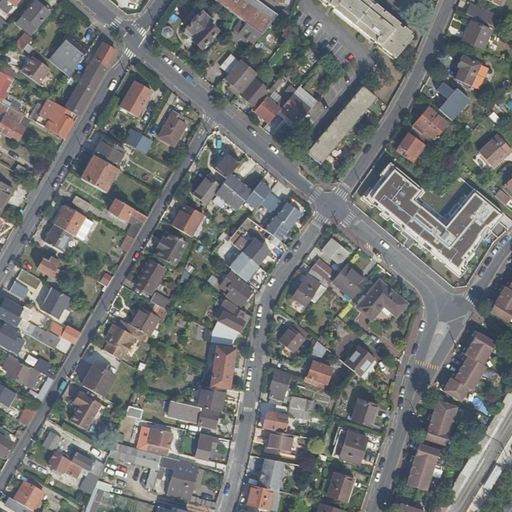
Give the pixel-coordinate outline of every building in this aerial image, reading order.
[(261,35),(272,23),(240,0),(212,0),(236,17),(246,24),(261,35)] [(240,0),(272,23),(278,16),(255,0),(240,0)] [(322,0),(397,59),(414,38),(397,24),(397,23),(385,14),(384,14),(366,0),(322,0)] [(52,11),(46,6),(44,8),(35,1),(22,17),(37,29),(52,11)] [(211,22),(202,13),(185,32),(194,40),(193,41),(202,49),(217,33),(208,25),(211,22)] [(411,21),(403,15),(399,19),(407,26),(411,21)] [(261,35),(246,24),(242,21),(230,37),(242,47),(247,40),(253,44),(261,35)] [(488,31),(469,22),(460,40),(480,49),(488,31)] [(25,34),(15,46),(22,50),(28,43),(31,39),(25,34)] [(48,60),(69,78),(89,50),(70,34),(48,60)] [(65,109),(70,112),(75,115),(78,117),(116,52),(103,44),(65,109)] [(455,66),(458,67),(453,79),(476,90),(487,68),(459,56),(455,66)] [(229,74),(238,63),(231,57),(222,68),(229,74)] [(49,71),(32,59),(22,73),(39,86),(49,71)] [(255,75),(241,62),(225,80),(239,93),(255,75)] [(4,65),(0,71),(0,72),(8,77),(13,80),(16,75),(9,71),(11,70),(4,65)] [(0,101),(3,96),(0,94),(0,91),(8,77),(0,72),(0,101)] [(0,91),(0,94),(3,96),(13,80),(8,77),(0,91)] [(255,108),(268,91),(255,80),(241,96),(255,108)] [(443,83),(436,90),(447,100),(438,110),(451,121),(470,100),(456,88),(453,92),(443,83)] [(152,92),(142,86),(140,91),(133,87),(121,108),(138,117),(152,92)] [(377,99),(363,88),(307,154),(321,166),(377,99)] [(437,108),(444,101),(435,93),(428,100),(437,108)] [(268,125),(289,101),(283,96),(275,106),(266,98),(254,112),(268,125)] [(48,100),(35,123),(62,138),(72,121),(66,118),(70,112),(65,109),(55,103),(52,101),(48,100)] [(0,133),(0,134),(17,143),(30,119),(5,105),(0,113),(0,114),(3,117),(0,122),(0,133)] [(426,110),(411,128),(420,136),(422,132),(432,140),(444,124),(426,110)] [(495,124),(500,120),(493,112),(488,117),(495,124)] [(180,123),(183,118),(173,113),(158,138),(174,148),(186,127),(180,123)] [(62,138),(65,140),(75,123),(72,121),(62,138)] [(411,128),(410,127),(395,148),(408,157),(418,143),(422,137),(420,136),(411,128)] [(128,128),(120,141),(135,149),(143,136),(128,128)] [(509,150),(493,133),(473,152),(489,169),(509,150)] [(135,149),(144,154),(151,141),(143,136),(135,149)] [(104,140),(95,157),(116,169),(125,152),(104,140)] [(423,146),(418,143),(408,157),(406,161),(411,164),(423,146)] [(395,148),(393,152),(406,161),(408,157),(395,148)] [(226,151),(212,168),(223,178),(227,173),(238,161),(226,151)] [(95,157),(81,180),(105,194),(118,171),(116,169),(95,157)] [(13,171),(29,181),(34,173),(17,164),(13,171)] [(379,174),(379,214),(452,272),(457,272),(502,215),(471,192),(457,210),(454,210),(446,220),(422,202),(422,190),(388,164),(379,174)] [(218,184),(212,192),(223,200),(233,209),(243,197),(254,206),(258,201),(274,215),(273,215),(288,226),(289,227),(299,213),(285,202),(283,204),(267,191),(269,189),(258,180),(248,191),(238,182),(227,173),(223,178),(218,184)] [(206,174),(190,194),(203,204),(212,192),(218,184),(206,174)] [(511,177),(503,186),(511,195),(511,177)] [(0,182),(0,209),(7,197),(10,199),(14,191),(0,182)] [(497,190),(492,195),(502,204),(506,198),(497,190)] [(76,196),(71,204),(87,213),(91,206),(76,196)] [(0,209),(0,214),(1,215),(10,199),(7,197),(0,209)] [(137,225),(135,230),(139,232),(147,218),(115,200),(109,211),(127,222),(128,220),(137,225)] [(176,209),(179,212),(169,224),(188,236),(204,214),(199,211),(181,201),(176,209)] [(65,208),(54,226),(72,236),(74,237),(84,219),(65,208)] [(273,215),(264,229),(270,234),(278,240),(288,226),(273,215)] [(74,237),(81,241),(91,223),(84,219),(74,237)] [(72,236),(54,226),(45,243),(62,253),(72,236)] [(130,238),(134,241),(139,232),(135,230),(130,238)] [(154,249),(156,250),(154,254),(171,264),(182,242),(165,233),(162,238),(160,237),(154,249)] [(276,245),(279,241),(278,240),(270,234),(267,238),(276,245)] [(238,237),(233,243),(240,249),(256,263),(267,249),(254,237),(242,241),(238,237)] [(337,264),(347,253),(329,240),(320,250),(337,264)] [(240,249),(227,265),(231,268),(239,275),(246,281),(258,266),(256,263),(240,249)] [(65,273),(57,269),(60,263),(51,258),(48,263),(44,260),(38,269),(60,282),(65,273)] [(163,269),(147,259),(133,283),(149,293),(163,269)] [(316,259),(309,268),(327,283),(328,284),(331,281),(336,274),(316,259)] [(336,274),(331,281),(350,297),(362,282),(354,275),(356,272),(345,264),(336,274)] [(250,291),(236,279),(239,275),(231,268),(218,286),(226,292),(225,295),(238,305),(250,291)] [(303,305),(307,299),(312,302),(327,283),(309,268),(290,297),(303,305)] [(356,272),(354,275),(362,282),(365,279),(356,272)] [(511,275),(510,274),(502,287),(511,292),(511,275)] [(355,306),(369,316),(380,302),(394,313),(403,302),(376,280),(355,306)] [(14,283),(10,291),(24,300),(28,291),(14,283)] [(500,285),(493,297),(511,308),(511,292),(502,287),(500,285)] [(58,321),(69,298),(53,288),(47,299),(41,311),(44,312),(43,313),(58,321)] [(151,293),(147,300),(160,307),(165,310),(166,308),(168,302),(151,293)] [(211,317),(215,320),(209,329),(210,329),(208,341),(227,344),(235,331),(245,315),(232,307),(234,304),(223,297),(211,317)] [(511,308),(493,297),(485,310),(504,321),(511,308)] [(6,300),(0,309),(0,318),(55,351),(61,340),(48,333),(47,334),(28,323),(31,317),(29,315),(31,312),(24,308),(23,310),(6,300)] [(147,332),(156,317),(138,307),(129,322),(147,332)] [(159,317),(158,318),(161,320),(165,310),(160,307),(155,315),(159,317)] [(247,316),(245,315),(235,331),(237,332),(247,316)] [(103,350),(118,358),(122,351),(124,352),(129,343),(128,343),(133,335),(140,339),(143,332),(119,319),(115,326),(111,323),(106,331),(111,334),(103,350)] [(303,339),(302,338),(306,333),(295,323),(293,322),(278,341),(292,352),(303,339)] [(0,343),(9,349),(13,342),(17,345),(20,340),(19,332),(5,324),(0,332),(0,343)] [(68,327),(62,337),(75,344),(81,334),(68,327)] [(474,331),(468,341),(486,352),(492,342),(483,337),(474,331)] [(468,341),(461,352),(463,353),(479,363),(486,352),(468,341)] [(372,357),(356,344),(341,363),(354,373),(357,375),(372,357)] [(204,386),(199,385),(194,406),(200,407),(218,411),(223,389),(227,389),(232,349),(215,346),(209,382),(205,381),(204,386)] [(479,363),(463,353),(455,365),(474,378),(482,365),(479,363)] [(36,370),(34,369),(9,355),(2,368),(10,372),(8,375),(27,386),(36,370)] [(36,370),(46,376),(51,367),(39,361),(34,369),(36,370)] [(306,377),(325,384),(330,368),(312,361),(306,377)] [(112,374),(93,363),(79,384),(99,396),(112,374)] [(455,365),(448,377),(465,387),(468,389),(474,378),(455,365)] [(269,389),(272,390),(270,396),(282,398),(287,376),(273,372),(269,389)] [(448,377),(446,375),(438,389),(456,400),(465,387),(448,377)] [(40,404),(54,380),(49,378),(35,401),(40,404)] [(16,394),(0,384),(0,404),(7,408),(16,394)] [(73,403),(77,406),(68,419),(84,428),(99,403),(79,392),(73,403)] [(291,396),(289,403),(289,407),(302,409),(304,399),(305,398),(291,396)] [(479,409),(483,403),(476,398),(472,404),(479,409)] [(27,427),(40,404),(35,401),(32,399),(18,422),(20,423),(27,427)] [(314,402),(304,399),(302,409),(310,411),(312,412),(314,402)] [(350,418),(370,424),(371,419),(375,404),(356,399),(350,418)] [(454,407),(433,400),(428,413),(449,420),(454,407)] [(198,413),(196,425),(200,427),(200,424),(206,425),(211,427),(215,412),(200,408),(200,407),(194,406),(193,407),(186,405),(186,404),(174,401),(172,409),(184,412),(192,414),(192,412),(198,413)] [(282,414),(284,406),(275,404),(273,412),(282,414)] [(284,406),(282,414),(287,415),(308,420),(310,411),(302,409),(289,407),(284,406)] [(262,427),(284,431),(287,415),(282,414),(273,412),(265,411),(262,427)] [(449,420),(428,413),(424,427),(445,434),(449,420)] [(445,434),(424,427),(420,438),(441,445),(445,434)] [(152,429),(149,444),(171,449),(174,433),(152,429)] [(268,429),(264,447),(287,453),(290,434),(268,429)] [(365,436),(346,430),(338,456),(357,462),(365,436)] [(20,440),(23,434),(18,431),(15,437),(17,438),(20,440)] [(59,437),(48,431),(41,444),(52,450),(59,437)] [(199,433),(193,457),(205,460),(208,446),(213,447),(216,437),(199,433)] [(298,435),(290,434),(287,453),(294,454),(298,435)] [(0,455),(5,459),(13,444),(0,436),(0,455)] [(112,441),(107,453),(106,454),(151,467),(158,470),(163,455),(146,451),(143,450),(135,448),(112,441)] [(418,444),(416,444),(411,459),(431,465),(436,450),(418,444)] [(84,476),(77,487),(90,494),(93,486),(98,476),(86,470),(70,461),(66,458),(53,451),(46,463),(60,470),(60,469),(73,476),(75,472),(84,476)] [(75,453),(70,461),(86,470),(93,458),(87,456),(86,458),(75,453)] [(165,490),(186,496),(191,477),(184,475),(185,472),(192,474),(194,468),(176,463),(177,459),(163,455),(158,470),(156,478),(161,479),(165,467),(174,469),(171,478),(168,477),(168,480),(171,481),(170,485),(167,485),(165,490)] [(102,464),(93,458),(86,470),(98,476),(102,464)] [(431,465),(411,459),(406,473),(426,479),(431,465)] [(281,467),(262,462),(256,486),(275,491),(281,467)] [(158,470),(151,467),(148,477),(156,479),(156,478),(158,470)] [(426,479),(406,473),(402,486),(413,490),(422,493),(426,479)] [(354,480),(335,474),(327,497),(346,503),(354,480)] [(156,479),(148,477),(146,486),(153,488),(156,479)] [(156,478),(156,479),(153,488),(153,490),(159,492),(162,480),(161,479),(156,478)] [(40,492),(22,481),(11,499),(30,509),(40,492)] [(303,481),(299,494),(304,496),(308,482),(303,481)] [(250,487),(246,504),(266,508),(270,492),(250,487)] [(94,511),(102,491),(97,489),(87,511),(94,511)] [(2,503),(17,511),(34,511),(30,509),(11,499),(6,496),(2,503)] [(314,511),(342,511),(343,510),(305,498),(303,504),(315,508),(314,511)]
